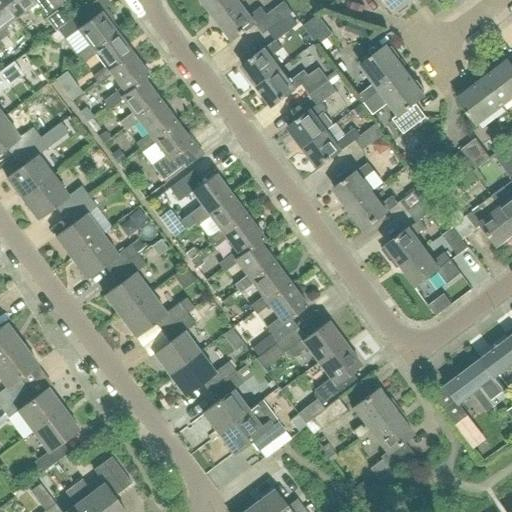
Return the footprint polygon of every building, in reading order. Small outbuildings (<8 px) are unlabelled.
[(0,0),(15,18),(35,3),(54,29),(65,21),(57,11),(48,0),(0,0)] [(4,27),(15,18),(0,0),(0,53),(8,47),(1,39),(9,33),(4,27)] [(63,0),(48,0),(57,11),(67,4),(63,0)] [(202,0),(218,20),(241,3),(238,0),(202,0)] [(250,14),(241,3),(218,20),(233,40),(257,22),(265,33),(269,30),(269,29),(290,13),(293,11),(284,0),(266,14),(261,6),(250,14)] [(409,2),(411,0),(384,0),(394,13),(397,11),(400,13),(410,6),(409,2)] [(93,51),(117,32),(111,23),(113,21),(114,17),(108,9),(104,8),(85,23),(78,14),(57,29),(65,39),(77,29),(89,45),(77,55),(83,63),(95,54),(93,51)] [(298,24),(290,13),(269,29),(269,30),(276,40),(298,24)] [(318,45),(333,35),(318,15),(304,26),(318,45)] [(133,54),(117,32),(93,51),(95,54),(105,67),(93,76),(99,85),(111,75),(108,72),(133,54)] [(242,65),(257,86),(281,68),(272,56),(282,48),(276,40),(242,65)] [(357,95),(363,103),(406,71),(397,59),(400,57),(392,47),(389,48),(387,45),(361,65),(374,82),(357,95)] [(110,109),(123,100),(120,97),(145,78),(145,79),(150,76),(133,54),(108,72),(111,75),(121,88),(104,101),(110,109)] [(511,63),(509,60),(507,62),(504,60),(494,68),(495,71),(482,80),(502,106),(511,98),(511,63)] [(0,119),(4,116),(0,111),(0,90),(23,73),(14,62),(0,71),(0,119)] [(68,66),(56,74),(71,94),(83,86),(68,66)] [(290,80),(281,68),(257,86),(273,106),(304,83),(311,93),(329,80),(320,67),(310,75),(305,69),(290,80)] [(414,82),(406,71),(363,103),(372,115),(389,102),(398,115),(393,120),(404,134),(426,118),(416,104),(426,97),(423,93),(425,91),(417,80),(414,82)] [(120,97),(123,100),(132,112),(119,122),(126,131),(138,121),(136,118),(161,100),(145,79),(145,78),(120,97)] [(288,126),(303,147),(327,130),(326,129),(332,124),(324,112),(329,109),(322,101),(337,90),(329,80),(311,93),(319,103),(288,126)] [(477,125),(502,106),(482,80),(473,87),(469,85),(460,93),(460,97),(458,99),(477,125)] [(86,121),(93,116),(77,95),(70,100),(86,121)] [(177,121),(161,100),(136,118),(138,121),(148,134),(136,143),(142,152),(154,143),(152,139),(177,121)] [(358,111),(332,119),(335,131),(361,124),(358,111)] [(19,137),(4,116),(0,119),(0,151),(6,148),(13,157),(40,137),(32,127),(19,137)] [(193,143),(177,121),(152,139),(154,143),(164,155),(151,165),(163,180),(183,165),(186,168),(193,162),(183,150),(193,143)] [(336,142),(327,130),(303,147),(319,168),(356,140),(362,149),(374,141),(375,142),(385,135),(376,124),(361,135),(355,127),(336,142)] [(209,135),(200,142),(208,153),(217,146),(209,135)] [(48,148),(40,137),(13,157),(20,167),(6,178),(21,199),(53,175),(37,155),(48,148)] [(475,169),(491,158),(477,139),(461,150),(475,169)] [(511,176),(511,158),(504,148),(495,155),(511,176)] [(426,154),(412,164),(420,176),(435,166),(426,154)] [(349,208),(372,191),(363,179),(374,171),(368,162),(334,188),(349,208)] [(442,166),(421,181),(431,194),(452,179),(442,166)] [(197,226),(200,224),(209,217),(207,214),(232,195),(215,173),(202,183),(193,170),(169,188),(179,201),(191,192),(200,205),(181,219),(187,227),(194,221),(197,226)] [(53,175),(21,199),(37,220),(55,206),(62,216),(89,196),(81,185),(68,196),(53,175)] [(511,181),(505,187),(492,196),(511,222),(511,181)] [(402,201),(409,211),(431,195),(423,185),(402,201)] [(381,203),(372,191),(349,208),(365,229),(399,203),(393,195),(381,203)] [(223,235),(248,216),(232,195),(207,214),(209,217),(200,224),(209,237),(207,239),(213,248),(226,238),(223,235)] [(438,205),(431,195),(409,211),(417,221),(438,205)] [(97,206),(89,196),(62,216),(69,226),(55,236),(70,257),(101,234),(86,214),(97,206)] [(498,245),(511,234),(511,222),(492,196),(465,216),(459,208),(448,217),(455,226),(454,227),(463,239),(483,224),(498,245)] [(224,272),(237,263),(234,259),(259,241),(264,238),(248,216),(223,235),(226,238),(235,251),(218,263),(224,272)] [(395,256),(402,265),(425,248),(416,235),(427,227),(421,219),(387,244),(387,245),(382,248),(390,260),(395,256)] [(457,254),(468,246),(454,228),(443,236),(457,254)] [(103,265),(111,275),(138,254),(130,244),(116,254),(101,234),(70,257),(86,278),(103,265)] [(189,259),(190,259),(209,244),(206,239),(186,254),(189,259)] [(234,259),(237,263),(246,275),(234,284),(240,293),(252,284),(250,281),(275,262),(259,241),(234,259)] [(434,260),(425,248),(402,265),(417,285),(438,270),(447,283),(461,272),(446,251),(434,260)] [(146,264),(138,254),(111,275),(118,285),(104,295),(119,316),(151,292),(135,272),(146,264)] [(291,284),(275,262),(250,281),(252,284),(262,297),(250,306),(256,314),(268,305),(266,302),(291,284)] [(266,302),(268,305),(278,318),(265,327),(277,343),(297,327),(290,318),(307,306),(291,284),(266,302)] [(166,312),(151,292),(119,316),(135,337),(153,324),(160,333),(187,313),(186,311),(193,306),(186,297),(166,312)] [(195,323),(187,313),(160,333),(167,343),(152,354),(168,375),(199,351),(184,331),(195,323)] [(305,338),(297,327),(277,343),(275,344),(259,356),(267,366),(287,350),(292,357),(306,347),(318,363),(344,342),(328,321),(305,338)] [(0,359),(22,343),(7,322),(0,327),(0,359)] [(511,333),(480,358),(495,377),(511,364),(511,333)] [(361,365),(344,342),(318,363),(329,378),(316,389),(315,397),(316,399),(297,414),(305,423),(311,418),(317,413),(324,409),(321,405),(356,378),(352,372),(361,365)] [(38,363),(22,343),(0,359),(0,377),(7,387),(0,391),(0,405),(1,407),(28,386),(21,377),(38,363)] [(215,371),(199,351),(168,375),(184,396),(202,382),(209,392),(236,371),(228,361),(215,371)] [(509,395),(495,377),(480,358),(445,384),(456,399),(445,407),(474,446),(486,437),(472,419),(471,420),(459,404),(475,392),(488,410),(509,395)] [(244,382),(236,371),(209,392),(217,402),(202,413),(217,433),(249,410),(248,409),(234,390),(244,382)] [(18,411),(33,431),(64,407),(48,387),(35,396),(28,386),(1,407),(9,418),(18,411)] [(369,431),(396,411),(378,387),(351,407),(362,422),(352,430),(358,439),(369,431)] [(337,398),(324,409),(317,413),(311,418),(320,429),(345,410),(347,413),(348,412),(337,398)] [(285,431),(277,420),(261,399),(248,409),(249,410),(217,433),(233,454),(251,441),(258,451),(285,431)] [(80,428),(64,407),(33,431),(48,451),(35,461),(43,472),(70,452),(62,442),(80,428)] [(378,479),(390,470),(390,471),(413,454),(403,441),(413,433),(396,411),(369,431),(385,452),(380,457),(381,459),(370,468),(378,479)] [(80,479),(73,485),(93,511),(126,511),(114,496),(132,483),(111,456),(93,470),(103,483),(91,493),(80,479)] [(93,511),(73,485),(65,491),(75,504),(64,511),(62,511),(56,503),(45,511),(93,511)] [(274,488),(253,504),(258,511),(307,511),(299,500),(289,508),(274,488)] [(39,503),(45,510),(55,502),(50,495),(39,503)] [(30,511),(42,511),(45,510),(39,503),(29,511),(30,511)]
